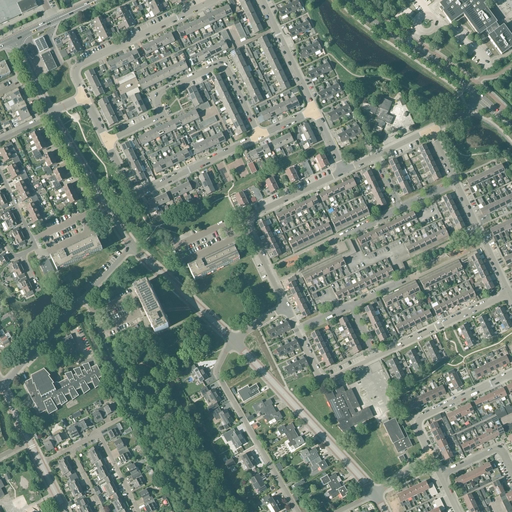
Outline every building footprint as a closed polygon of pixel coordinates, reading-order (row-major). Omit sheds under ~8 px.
[(0,0),(0,24),(22,14),(36,7),(34,3),(33,0),(0,0)] [(444,0),(440,4),(441,7),(439,9),(442,12),(442,11),(451,23),(463,15),(479,36),(486,31),(490,35),(488,36),(502,55),(511,47),(511,35),(504,25),(500,28),(496,23),(497,22),(484,4),(487,2),(485,0),(444,0)] [(251,1),(250,2),(241,6),(244,11),(252,7),(251,4),(252,4),(251,1)] [(291,4),(295,11),(302,8),(298,1),(291,4)] [(160,6),(158,3),(150,7),(152,12),(166,5),(165,3),(160,6)] [(288,14),(295,11),(291,4),(285,7),(288,14)] [(154,17),(163,13),(162,10),(166,8),(167,7),(166,5),(152,12),(154,17)] [(119,13),(115,15),(116,17),(128,11),(126,6),(117,10),(119,13)] [(227,17),(232,14),(228,6),(225,8),(225,7),(222,8),(223,9),(227,17)] [(253,7),(252,7),(244,11),(247,17),(255,13),(254,10),(255,10),(253,7)] [(282,18),(288,14),(285,7),(278,10),(282,18)] [(217,12),(221,20),(227,17),(223,9),(220,10),(219,9),(217,11),(217,12)] [(117,19),(121,17),(122,20),(130,16),(128,11),(116,17),(117,19)] [(211,13),(215,22),(221,20),(217,12),(214,13),(213,12),(211,13)] [(208,15),(205,16),(206,17),(210,25),(215,22),(211,13),(211,14),(208,16),(208,15)] [(256,13),(255,13),(247,17),(249,23),(258,19),(256,16),(257,15),(256,13)] [(123,23),(117,26),(118,28),(133,21),(130,16),(122,20),(123,23)] [(200,20),(204,28),(210,25),(206,17),(203,18),(202,17),(200,19),(200,20)] [(109,18),(106,19),(103,21),(101,18),(93,22),(95,27),(110,20),(109,18)] [(259,18),(258,19),(249,23),(252,29),(260,25),(260,24),(259,21),(260,21),(259,18)] [(95,27),(96,30),(98,32),(106,28),(105,25),(111,22),(110,20),(95,27)] [(194,21),(194,22),(198,31),(204,28),(200,20),(197,21),(196,20),(194,21)] [(119,30),(122,29),(125,27),(127,30),(135,26),(133,21),(118,28),(119,30)] [(301,25),(305,32),(312,29),(308,21),(301,25)] [(189,25),(193,33),(198,31),(194,22),(191,24),(191,23),(188,24),(189,25)] [(261,24),(260,24),(260,25),(252,29),(255,34),(263,30),(261,27),(263,26),(261,24)] [(183,28),(187,36),(193,33),(189,25),(186,27),(185,26),(183,27),(183,28)] [(298,35),(305,32),(301,25),(295,28),(298,35)] [(106,28),(98,32),(100,37),(114,30),(113,28),(107,31),(106,28)] [(177,30),(181,39),(187,36),(183,28),(180,29),(179,28),(177,30)] [(292,38),(298,35),(295,28),(288,31),(292,38)] [(102,42),(111,38),(109,35),(115,32),(114,30),(100,37),(102,42)] [(66,38),(61,41),(62,43),(76,36),(73,31),(65,35),(66,38)] [(165,36),(169,45),(175,42),(171,34),(168,35),(167,34),(165,35),(165,36)] [(78,41),(76,36),(62,43),(63,45),(66,43),(68,42),(70,45),(78,41)] [(163,47),(169,45),(165,36),(162,38),(162,37),(159,38),(159,39),(163,47)] [(258,41),(261,46),(269,43),(268,42),(267,39),(268,38),(267,36),(258,41)] [(42,38),(33,42),(39,55),(48,50),(42,38)] [(158,50),(163,47),(159,39),(156,40),(156,39),(153,41),(154,42),(158,50)] [(218,43),(222,53),(223,53),(226,51),(226,52),(229,51),(228,49),(227,46),(226,44),(224,41),(224,40),(218,43)] [(80,46),(78,41),(70,45),(71,48),(66,51),(65,49),(60,52),(61,55),(66,53),(80,46)] [(152,53),(158,50),(154,42),(151,43),(150,42),(148,44),(148,45),(152,53)] [(223,54),(223,53),(222,53),(218,43),(217,42),(212,45),(216,53),(217,55),(220,54),(220,55),(223,54)] [(269,43),(261,46),(263,52),(271,48),(270,45),(271,45),(269,42),(268,42),(269,43)] [(311,46),(315,53),(322,50),(318,42),(311,46)] [(149,54),(152,53),(148,45),(145,46),(145,45),(142,46),(146,55),(145,55),(146,58),(150,56),(149,54)] [(217,56),(217,55),(216,53),(212,45),(206,48),(211,58),(214,56),(215,58),(217,56)] [(83,51),(80,46),(66,53),(67,55),(73,52),(74,55),(83,51)] [(308,56),(315,53),(311,46),(305,49),(308,56)] [(263,52),(266,58),(274,54),(272,51),(273,50),(272,47),(271,48),(263,52)] [(205,51),(201,52),(205,61),(206,61),(209,59),(209,60),(212,59),(211,58),(206,48),(204,49),(205,51)] [(302,59),(308,56),(305,49),(298,52),(302,59)] [(130,52),(130,53),(134,61),(140,59),(136,50),(133,52),(132,51),(130,52)] [(233,60),(241,56),(239,50),(230,54),(232,57),(231,58),(232,60),(233,60)] [(49,52),(40,56),(48,72),(57,68),(49,52)] [(201,52),(196,55),(200,63),(203,62),(203,63),(206,62),(206,61),(205,61),(201,52)] [(129,64),(134,61),(130,53),(127,55),(127,54),(124,55),(125,56),(129,64)] [(266,58),(269,63),(277,60),(277,59),(275,56),(276,56),(275,53),(274,54),(266,58)] [(196,55),(190,58),(191,59),(194,65),(194,66),(197,65),(198,66),(200,64),(200,63),(196,55)] [(123,67),(129,64),(125,56),(122,57),(121,56),(119,57),(119,58),(123,67)] [(243,59),(241,56),(233,60),(235,63),(234,63),(235,66),(236,65),(244,61),(246,60),(245,58),(243,59)] [(113,60),(117,69),(123,67),(119,58),(116,60),(115,59),(113,60)] [(277,60),(269,63),(271,69),(280,65),(278,62),(279,62),(278,59),(277,59),(277,60)] [(112,72),(117,69),(113,60),(113,61),(110,63),(110,62),(107,63),(112,72)] [(182,72),(185,70),(186,71),(188,70),(184,61),(178,64),(182,72)] [(236,65),(238,68),(236,69),(238,72),(239,71),(247,67),(244,61),(236,65)] [(321,66),(325,74),(332,71),(328,63),(321,66)] [(0,78),(1,79),(10,75),(5,65),(1,66),(0,64),(0,78)] [(177,75),(180,73),(180,74),(183,73),(182,72),(178,64),(173,66),(177,75)] [(98,73),(98,75),(103,72),(106,71),(103,65),(100,67),(102,71),(98,73)] [(271,69),(274,75),(282,71),(281,68),(282,67),(281,65),(280,65),(271,69)] [(171,77),(174,76),(174,77),(177,76),(177,75),(173,66),(167,69),(171,77)] [(318,77),(325,74),(321,66),(315,70),(318,77)] [(249,70),(247,67),(239,71),(240,74),(239,75),(240,77),(242,77),(241,77),(250,73),(251,72),(250,70),(249,70)] [(171,78),(171,77),(167,69),(166,68),(164,69),(164,70),(161,72),(165,80),(168,78),(169,79),(171,78)] [(93,70),(85,74),(88,80),(96,76),(93,70)] [(282,71),(274,75),(277,80),(285,77),(285,76),(283,73),(284,73),(283,70),(282,71)] [(312,80),(318,77),(315,70),(308,73),(312,80)] [(159,83),(162,81),(163,82),(166,81),(165,80),(161,72),(155,75),(159,83)] [(243,83),(244,83),(252,79),(250,73),(241,77),(242,77),(243,80),(242,80),(243,83)] [(154,86),(154,85),(157,84),(157,85),(160,84),(159,83),(155,75),(150,77),(154,86)] [(221,77),(220,75),(211,79),(214,85),(223,80),(222,81),(220,78),(221,77)] [(88,80),(91,86),(98,82),(96,76),(88,80)] [(277,80),(280,86),(288,82),(286,79),(287,78),(286,76),(285,76),(285,77),(277,80)] [(148,88),(151,87),(152,88),(154,86),(154,85),(154,86),(150,77),(144,80),(148,88)] [(244,83),(246,86),(245,86),(246,89),(247,88),(255,84),(252,79),(244,83)] [(138,83),(142,91),(145,89),(146,90),(149,89),(148,88),(144,80),(138,83)] [(214,85),(216,90),(225,86),(223,83),(224,83),(223,80),(214,85)] [(280,86),(282,92),(291,88),(289,85),(290,84),(289,81),(288,82),(280,86)] [(94,92),(101,88),(98,82),(91,86),(94,92)] [(249,94),(250,94),(258,90),(255,84),(247,88),(248,91),(247,92),(249,94)] [(331,87),(335,94),(341,91),(338,84),(331,87)] [(225,87),(225,86),(216,90),(219,96),(229,92),(229,91),(227,92),(226,89),(227,88),(226,86),(225,87)] [(188,95),(189,97),(190,96),(198,92),(202,91),(206,89),(205,87),(202,88),(202,87),(197,90),(195,87),(187,91),(189,94),(188,95)] [(328,98),(335,94),(331,87),(325,90),(328,98)] [(20,93),(18,88),(4,95),(5,98),(10,96),(12,100),(20,97),(19,93),(20,93)] [(94,92),(97,98),(104,94),(101,88),(94,92)] [(251,100),(252,99),(260,95),(258,90),(250,94),(251,97),(250,97),(251,100)] [(321,101),(328,98),(325,90),(318,94),(321,101)] [(201,98),(198,92),(190,96),(191,100),(190,100),(191,103),(201,98)] [(230,94),(229,92),(219,96),(222,102),(231,97),(230,98),(229,95),(230,94)] [(132,97),(130,98),(133,104),(141,100),(140,96),(141,96),(140,94),(138,95),(135,96),(132,97)] [(260,95),(252,99),(254,103),(253,103),(254,106),(263,101),(260,95)] [(22,100),(20,97),(12,100),(14,105),(10,107),(11,110),(25,104),(23,99),(22,100)] [(232,100),(231,97),(222,102),(225,107),(234,103),(233,103),(231,100),(232,100)] [(297,108),(300,107),(299,105),(297,101),(295,97),(289,100),(293,108),(294,108),(296,107),(297,108)] [(99,102),(102,108),(109,104),(106,98),(99,102)] [(201,98),(191,103),(192,103),(192,102),(194,105),(193,106),(194,108),(197,107),(200,106),(203,104),(201,98)] [(141,100),(133,104),(136,109),(144,105),(142,102),(143,102),(142,99),(141,100)] [(379,116),(375,126),(381,129),(384,122),(390,125),(392,120),(393,117),(387,115),(392,102),(384,99),(379,109),(371,105),(368,112),(375,115),(379,116)] [(288,111),(291,109),(292,111),(294,109),(294,108),(293,108),(289,100),(284,103),(288,111)] [(235,105),(234,103),(225,107),(227,113),(236,109),(234,106),(235,105)] [(288,112),(288,111),(284,103),(278,106),(282,114),(285,112),(285,113),(288,112)] [(27,108),(25,104),(11,110),(12,111),(13,113),(17,111),(20,116),(28,112),(26,109),(27,108)] [(109,104),(102,108),(105,114),(112,110),(109,104)] [(136,116),(138,115),(147,111),(145,108),(146,107),(145,105),(144,105),(136,109),(131,112),(129,112),(127,114),(130,119),(133,118),(132,115),(132,114),(135,113),(136,116)] [(341,108),(345,115),(351,112),(348,105),(341,108)] [(272,108),(276,116),(277,116),(280,115),(280,116),(282,115),(282,114),(278,106),(272,108)] [(271,119),(274,117),(274,119),(277,117),(277,116),(276,116),(272,108),(267,111),(271,119)] [(338,119),(345,115),(341,108),(335,111),(338,119)] [(236,109),(227,113),(230,119),(240,114),(238,115),(237,112),(238,111),(237,109),(236,109)] [(105,114),(107,120),(115,116),(112,110),(105,114)] [(194,122),(199,119),(195,110),(192,112),(192,111),(189,112),(190,113),(194,122)] [(267,111),(261,114),(265,122),(268,120),(269,122),(271,120),(271,119),(267,111)] [(328,114),(331,122),(338,119),(335,111),(328,114)] [(17,123),(19,126),(33,120),(30,115),(29,115),(28,112),(20,116),(22,121),(17,123)] [(184,116),(188,124),(194,122),(190,113),(187,115),(186,114),(184,115),(184,116)] [(241,117),(240,114),(230,119),(233,124),(242,120),(241,120),(240,117),(241,117)] [(107,120),(110,126),(118,122),(115,116),(107,120)] [(179,119),(182,127),(188,124),(184,116),(181,117),(180,116),(178,118),(178,119),(179,119)] [(173,121),(177,130),(182,127),(179,119),(178,119),(175,120),(175,119),(172,120),(173,121)] [(242,120),(233,124),(236,130),(245,126),(244,126),(242,123),(243,122),(242,120)] [(167,124),(171,132),(177,130),(173,121),(169,123),(169,122),(167,123),(167,124)] [(162,127),(165,135),(171,132),(167,124),(164,126),(163,125),(161,126),(161,127),(162,127)] [(300,136),(303,135),(311,131),(308,125),(300,129),(302,132),(299,134),(300,136)] [(246,128),(245,126),(236,130),(238,136),(247,132),(245,129),(246,128)] [(358,126),(351,129),(355,136),(361,133),(358,126)] [(156,130),(160,138),(165,135),(162,127),(161,127),(158,128),(158,127),(155,129),(156,130)] [(348,139),(355,136),(351,129),(345,132),(348,139)] [(35,130),(29,133),(31,135),(32,139),(26,142),(27,144),(29,143),(33,141),(41,137),(40,134),(41,133),(41,132),(41,131),(39,132),(39,131),(36,133),(35,130)] [(150,132),(154,140),(160,138),(156,130),(153,131),(152,130),(150,131),(150,132)] [(304,137),(306,141),(314,137),(311,131),(303,135),(300,136),(301,138),(304,137)] [(144,135),(148,143),(154,140),(150,132),(147,134),(146,133),(144,134),(144,135)] [(345,132),(338,135),(341,143),(348,139),(345,132)] [(216,136),(220,144),(223,142),(223,143),(226,142),(221,133),(216,136)] [(290,134),(284,137),(287,145),(293,142),(290,134)] [(141,135),(138,137),(139,139),(141,144),(142,146),(148,143),(144,135),(141,137),(141,135)] [(31,149),(36,146),(44,143),(44,142),(43,139),(44,139),(43,138),(44,137),(43,136),(41,137),(33,141),(35,144),(30,146),(31,149)] [(220,145),(220,144),(216,136),(210,138),(214,147),(214,146),(217,145),(218,146),(220,145)] [(278,140),(281,148),(287,145),(284,137),(278,140)] [(317,143),(314,137),(306,141),(303,142),(304,144),(307,143),(309,147),(317,143)] [(215,148),(214,146),(214,147),(210,138),(204,141),(208,149),(212,148),(212,149),(215,148)] [(281,148),(278,140),(272,143),(275,151),(281,148)] [(202,152),(203,152),(206,150),(206,152),(209,150),(208,149),(204,141),(199,144),(202,152)] [(33,152),(35,157),(41,154),(40,152),(47,148),(45,145),(46,144),(46,143),(46,142),(44,142),(44,143),(36,146),(37,150),(33,152)] [(3,157),(11,153),(9,150),(14,148),(11,143),(6,145),(7,148),(0,151),(2,155),(0,155),(1,157),(0,157),(1,158),(3,157)] [(129,143),(121,146),(124,152),(132,149),(129,143)] [(197,155),(200,153),(200,154),(203,153),(203,152),(202,152),(199,144),(193,147),(197,155)] [(264,156),(271,153),(267,145),(261,148),(264,156)] [(420,152),(421,154),(428,150),(425,145),(418,148),(420,152)] [(261,148),(255,151),(259,159),(260,161),(262,160),(261,157),(264,156),(261,148)] [(124,152),(124,153),(127,158),(135,155),(132,149),(124,152)] [(188,160),(191,159),(186,150),(181,152),(184,161),(188,159),(188,160)] [(423,158),(424,159),(431,156),(428,150),(421,154),(420,152),(417,154),(418,156),(421,154),(423,158)] [(12,155),(17,153),(15,151),(11,153),(3,157),(4,160),(3,161),(3,162),(4,163),(5,163),(12,159),(14,163),(20,160),(18,156),(13,159),(12,155)] [(253,161),(258,159),(259,159),(255,151),(249,154),(253,161)] [(54,153),(53,152),(52,153),(51,153),(43,156),(45,160),(40,162),(41,164),(46,162),(54,158),(53,155),(54,155),(53,153),(54,153)] [(175,155),(179,163),(182,162),(183,163),(185,162),(184,161),(181,152),(175,155)] [(316,158),(319,163),(326,160),(324,154),(316,158)] [(127,158),(130,164),(138,161),(135,155),(127,158)] [(173,166),(174,167),(173,166),(176,165),(177,166),(179,164),(179,163),(175,155),(169,158),(173,166)] [(426,164),(426,165),(433,162),(431,156),(424,159),(423,158),(419,160),(421,162),(424,160),(426,164)] [(46,162),(47,165),(43,167),(45,173),(51,170),(50,167),(57,164),(55,161),(57,160),(56,159),(56,157),(54,158),(46,162)] [(173,166),(169,158),(163,161),(167,169),(171,167),(171,168),(174,167),(173,166)] [(402,162),(398,164),(396,159),(388,162),(391,168),(398,164),(399,166),(403,164),(402,162)] [(11,174),(19,170),(17,167),(22,165),(20,160),(14,163),(15,165),(8,168),(9,171),(8,172),(9,173),(8,173),(9,175),(11,174)] [(319,163),(321,169),(329,166),(326,160),(319,163)] [(130,164),(131,168),(133,170),(140,167),(138,161),(130,164)] [(162,172),(165,170),(165,171),(168,170),(167,169),(163,161),(158,163),(162,172)] [(428,169),(429,171),(436,167),(433,162),(426,165),(426,164),(422,165),(423,167),(427,166),(428,169)] [(162,173),(162,172),(158,163),(152,166),(156,174),(159,173),(160,174),(162,173)] [(252,174),(257,172),(252,163),(247,165),(252,174)] [(399,166),(398,164),(391,168),(394,174),(401,170),(402,172),(405,170),(404,168),(401,170),(399,166)] [(499,175),(498,176),(500,180),(503,179),(501,174),(505,172),(501,165),(495,167),(499,175)] [(133,170),(134,173),(135,176),(143,173),(140,167),(133,170)] [(431,175),(432,176),(439,173),(436,167),(429,171),(428,169),(425,171),(426,173),(429,171),(431,175)] [(495,177),(498,176),(499,175),(495,167),(490,170),(493,178),(495,182),(497,181),(495,177)] [(25,170),(23,168),(19,170),(11,174),(12,177),(11,177),(11,179),(12,180),(13,179),(20,176),(22,179),(27,176),(26,173),(21,175),(20,172),(25,170)] [(56,178),(64,174),(63,171),(64,170),(63,169),(64,169),(63,168),(61,168),(53,172),(55,175),(50,178),(51,180),(56,178)] [(285,172),(288,178),(296,174),(293,168),(285,172)] [(394,174),(396,179),(404,176),(404,177),(408,176),(407,174),(403,175),(402,172),(401,170),(394,174)] [(489,180),(493,178),(490,170),(484,173),(488,181),(487,181),(489,185),(491,184),(489,180)] [(373,176),(371,171),(363,174),(365,178),(366,180),(373,176)] [(53,183),(55,188),(61,186),(60,183),(67,180),(65,176),(66,176),(66,175),(66,174),(66,173),(64,174),(56,178),(57,181),(53,183)] [(135,176),(136,176),(138,182),(146,179),(143,173),(135,176)] [(435,182),(442,179),(439,173),(432,176),(431,175),(428,177),(429,179),(432,177),(435,182)] [(484,182),(487,181),(488,181),(484,173),(478,176),(482,183),(481,184),(483,188),(486,187),(484,182)] [(209,180),(206,174),(198,177),(201,183),(209,180)] [(299,180),(296,174),(288,178),(291,184),(299,180)] [(27,186),(25,183),(30,181),(27,176),(22,179),(23,182),(16,185),(17,188),(16,189),(17,190),(16,190),(17,191),(19,190),(27,186)] [(376,182),(373,176),(366,180),(365,178),(362,180),(363,182),(366,181),(368,184),(369,185),(376,182)] [(404,177),(404,176),(396,179),(399,185),(406,182),(407,183),(410,181),(409,179),(406,181),(404,177)] [(482,183),(478,176),(473,178),(476,186),(478,191),(480,190),(478,185),(481,184),(482,183)] [(265,182),(268,188),(276,184),(273,178),(265,182)] [(472,188),(476,186),(473,178),(467,181),(470,188),(469,188),(472,193),(474,192),(472,188)] [(353,179),(347,182),(351,189),(349,189),(351,193),(353,192),(351,188),(356,186),(353,179)] [(212,186),(209,180),(201,183),(204,189),(212,186)] [(348,195),(346,191),(349,189),(351,189),(347,182),(342,184),(345,191),(344,192),(346,195),(348,195)] [(369,186),(370,190),(371,191),(378,188),(376,182),(369,185),(368,184),(364,186),(366,188),(369,186)] [(399,185),(402,191),(409,187),(410,189),(413,187),(412,185),(409,186),(407,183),(406,182),(399,185)] [(61,196),(66,194),(74,190),(72,187),(74,186),(73,185),(74,185),(73,183),(71,184),(63,188),(65,191),(60,193),(57,195),(58,197),(61,196)] [(189,183),(182,186),(186,193),(192,191),(189,183)] [(32,187),(31,184),(27,186),(19,190),(20,194),(19,194),(19,195),(19,196),(19,197),(21,196),(29,192),(28,189),(32,187)] [(268,188),(271,193),(279,190),(276,184),(268,188)] [(342,184),(336,187),(339,194),(338,195),(340,198),(342,197),(340,194),(344,192),(345,191),(342,184)] [(182,186),(177,189),(180,196),(186,193),(182,186)] [(215,192),(212,186),(204,189),(207,196),(215,192)] [(338,195),(339,194),(336,187),(330,190),(334,197),(332,198),(334,201),(336,200),(334,196),(338,195)] [(404,196),(412,193),(410,189),(409,187),(402,191),(404,196)] [(371,192),(373,195),(374,197),(381,193),(378,188),(371,191),(370,190),(367,191),(368,193),(371,192)] [(64,201),(68,199),(76,195),(75,192),(76,191),(76,190),(76,189),(74,190),(66,194),(67,197),(63,199),(59,201),(60,203),(64,201)] [(177,189),(170,192),(174,199),(180,196),(177,189)] [(21,196),(23,199),(21,200),(22,201),(21,201),(22,202),(24,201),(31,198),(32,201),(38,198),(36,195),(32,197),(30,194),(35,192),(34,190),(29,192),(21,196)] [(330,190),(325,192),(328,200),(327,200),(328,204),(331,203),(329,199),(332,198),(334,197),(330,190)] [(509,196),(507,191),(505,192),(507,197),(504,198),(503,199),(507,206),(511,203),(509,196)] [(319,195),(323,202),(327,200),(328,200),(325,192),(319,195)] [(235,196),(238,202),(245,199),(243,193),(235,196)] [(384,199),(381,193),(374,197),(373,195),(370,197),(371,199),(374,197),(376,201),(376,202),(384,199)] [(70,202),(65,204),(68,210),(73,207),(72,204),(79,201),(78,197),(79,197),(78,196),(79,196),(78,194),(76,195),(68,199),(70,202)] [(170,201),(166,194),(160,197),(164,204),(170,201)] [(444,202),(445,203),(452,200),(449,194),(442,198),(444,202)] [(501,200),(498,201),(497,202),(501,209),(507,206),(503,199),(504,198),(502,194),(499,195),(501,200)] [(164,204),(160,197),(154,200),(158,207),(164,204)] [(316,197),(310,200),(313,207),(312,207),(313,211),(315,210),(314,206),(319,204),(316,197)] [(494,198),(496,202),(492,204),(495,212),(501,209),(497,202),(498,201),(496,197),(494,198)] [(33,204),(26,207),(28,210),(27,211),(27,212),(27,213),(29,213),(29,212),(37,209),(36,205),(40,203),(38,198),(32,201),(33,204)] [(0,207),(1,207),(2,210),(8,207),(7,204),(5,199),(0,201),(0,207)] [(238,202),(241,208),(248,204),(245,199),(238,202)] [(376,202),(376,201),(372,203),(373,205),(376,203),(379,208),(386,205),(384,199),(376,202)] [(490,205),(486,207),(489,215),(495,212),(492,204),(490,199),(488,201),(490,205)] [(148,202),(152,210),(158,207),(154,200),(148,202)] [(312,207),(313,207),(310,200),(304,202),(308,209),(306,210),(308,214),(310,212),(308,209),(312,207)] [(442,206),(445,204),(447,207),(448,209),(455,206),(452,200),(445,203),(444,202),(441,203),(442,206)] [(306,210),(308,209),(304,202),(299,205),(302,212),(301,213),(302,216),(304,215),(303,212),(306,210)] [(480,210),(483,217),(489,215),(486,207),(484,202),(484,203),(482,204),(484,208),(480,210)] [(359,208),(356,210),(354,211),(358,218),(363,215),(360,208),(361,207),(360,204),(357,205),(359,208)] [(301,213),(302,212),(299,205),(293,208),(296,215),(295,215),(297,219),(299,218),(297,214),(301,213)] [(361,207),(360,208),(363,215),(369,213),(365,205),(361,207)] [(29,212),(29,213),(31,216),(29,216),(30,217),(29,218),(30,219),(32,218),(40,214),(38,211),(43,209),(42,206),(37,209),(29,212)] [(450,213),(450,215),(457,211),(455,206),(448,209),(447,207),(443,209),(445,211),(448,210),(450,213)] [(350,213),(349,213),(352,221),(358,218),(354,211),(356,210),(354,207),(352,208),(354,211),(350,213)] [(293,221),(292,217),(295,215),(296,215),(293,208),(287,210),(291,218),(289,218),(291,222),(293,221)] [(11,212),(9,209),(3,212),(5,215),(3,216),(1,217),(3,220),(5,219),(6,221),(14,217),(11,212)] [(286,220),(289,218),(291,218),(287,210),(282,213),(285,220),(284,221),(286,224),(288,223),(286,220)] [(350,213),(348,210),(346,211),(348,214),(344,215),(343,216),(346,223),(352,221),(349,213),(350,213)] [(452,219),(453,220),(460,217),(457,211),(450,215),(450,213),(446,215),(447,217),(451,215),(452,219)] [(40,214),(32,218),(33,221),(32,222),(32,223),(33,224),(34,223),(34,224),(37,222),(38,225),(44,222),(42,220),(43,220),(41,216),(46,214),(44,212),(40,214)] [(339,218),(337,219),(341,226),(346,223),(343,216),(344,215),(343,212),(341,213),(342,217),(339,218)] [(408,215),(411,222),(410,223),(411,226),(413,225),(412,221),(417,219),(413,212),(408,215)] [(284,221),(285,220),(282,213),(276,216),(280,223),(284,221)] [(336,219),(332,222),(335,229),(341,226),(337,219),(339,218),(337,215),(335,216),(336,219)] [(402,218),(405,225),(404,225),(406,229),(408,228),(406,224),(410,223),(411,222),(408,215),(402,218)] [(6,221),(4,222),(8,230),(17,226),(16,223),(14,217),(6,221)] [(455,224),(456,226),(463,222),(460,217),(453,220),(452,219),(449,220),(450,222),(453,221),(455,224)] [(402,230),(400,227),(404,225),(405,225),(402,218),(396,220),(400,227),(398,228),(400,231),(402,230)] [(391,223),(394,230),(393,231),(395,234),(397,233),(395,230),(398,228),(400,227),(396,220),(391,223)] [(268,226),(265,221),(258,224),(261,230),(268,227),(269,228),(272,226),(271,224),(268,226)] [(505,232),(504,232),(506,236),(509,235),(507,231),(510,229),(511,229),(507,221),(502,224),(505,232)] [(318,228),(317,228),(320,236),(326,233),(322,226),(324,225),(322,222),(320,223),(322,226),(318,228)] [(456,226),(458,231),(456,233),(458,236),(465,233),(463,229),(465,228),(463,222),(456,226),(455,224),(452,226),(453,228),(456,226)] [(328,223),(324,225),(322,226),(326,233),(332,231),(328,223)] [(389,232),(393,231),(394,230),(391,223),(385,226),(389,233),(387,234),(389,237),(391,236),(389,232)] [(313,230),(311,231),(315,239),(320,236),(317,228),(318,228),(317,224),(314,226),(316,229),(313,230)] [(501,234),(504,232),(505,232),(502,224),(496,227),(499,234),(499,235),(501,239),(503,238),(501,234)] [(380,228),(383,236),(382,236),(384,240),(386,239),(384,235),(387,234),(389,233),(385,226),(380,228)] [(269,228),(268,227),(261,230),(264,236),(271,232),(271,234),(275,232),(274,230),(271,231),(269,228)] [(309,228),(310,231),(307,233),(305,234),(309,241),(315,239),(311,231),(313,230),(311,227),(309,228)] [(495,237),(499,235),(499,234),(496,227),(490,230),(493,236),(492,236),(495,242),(497,241),(495,237)] [(12,235),(10,236),(12,239),(13,238),(14,240),(22,236),(20,231),(19,231),(18,228),(12,231),(13,234),(12,234),(12,235)] [(380,241),(378,238),(382,236),(383,236),(380,228),(374,231),(378,238),(376,239),(378,242),(380,241)] [(441,231),(439,228),(437,229),(439,232),(435,234),(434,234),(437,242),(443,239),(439,232),(441,231)] [(449,236),(445,229),(441,231),(439,232),(443,239),(449,236)] [(301,236),(300,237),(303,244),(309,241),(305,234),(307,233),(305,230),(303,231),(305,234),(301,236)] [(432,244),(437,242),(434,234),(435,234),(434,230),(432,231),(433,235),(430,236),(428,237),(432,244)] [(368,234),(372,241),(370,242),(372,245),(374,244),(373,241),(376,239),(378,238),(374,231),(368,234)] [(271,234),(271,232),(264,236),(266,241),(274,238),(274,239),(278,238),(277,235),(273,237),(271,234)] [(296,239),(294,239),(298,247),(303,244),(300,237),(301,236),(300,233),(298,234),(299,237),(296,239)] [(426,247),(432,244),(428,237),(430,236),(428,233),(426,234),(427,237),(424,239),(423,240),(426,247)] [(363,236),(366,244),(365,244),(367,248),(369,247),(367,243),(370,242),(372,241),(368,234),(363,236)] [(294,240),(289,242),(292,249),(298,247),(294,239),(296,239),(294,235),(292,236),(294,240)] [(424,239),(422,236),(418,238),(416,235),(414,236),(415,239),(417,238),(419,242),(417,242),(420,250),(426,247),(423,240),(424,239)] [(13,242),(15,246),(17,245),(19,244),(20,247),(26,244),(25,241),(22,236),(14,240),(15,242),(13,242)] [(357,239),(361,246),(365,244),(366,244),(363,236),(357,239)] [(51,258),(57,271),(102,250),(96,237),(51,258)] [(274,238),(266,241),(269,247),(276,243),(277,245),(280,243),(279,241),(276,243),(274,239),(274,238)] [(416,243),(413,244),(411,245),(415,252),(420,250),(417,242),(419,242),(417,238),(415,239),(416,243)] [(409,242),(410,246),(406,248),(409,255),(415,252),(411,245),(413,244),(411,241),(409,242)] [(280,250),(283,249),(282,247),(279,248),(277,245),(276,243),(269,247),(272,253),(279,249),(280,250)] [(233,246),(188,268),(195,281),(240,260),(233,246)] [(280,250),(279,249),(272,253),(274,258),(282,255),(280,250)] [(473,262),(473,263),(481,260),(476,251),(469,254),(470,256),(461,260),(463,264),(472,260),(473,262)] [(503,258),(507,266),(511,263),(511,261),(509,256),(510,255),(507,251),(505,252),(507,256),(503,258)] [(0,263),(1,266),(9,261),(6,256),(5,256),(4,253),(0,255),(0,263)] [(337,261),(340,268),(339,269),(341,273),(343,272),(341,268),(346,266),(342,258),(337,261)] [(46,279),(52,276),(51,274),(55,273),(49,260),(39,265),(46,279)] [(483,265),(481,260),(473,263),(473,262),(469,263),(470,266),(474,264),(475,267),(476,269),(483,265)] [(19,263),(18,261),(12,264),(13,266),(11,267),(14,272),(22,269),(20,263),(19,263)] [(333,272),(335,275),(337,274),(335,271),(339,269),(340,268),(337,261),(331,264),(335,271),(333,272)] [(325,266),(329,274),(328,275),(328,276),(329,278),(331,277),(330,273),(333,272),(335,271),(331,264),(325,266)] [(456,275),(458,278),(460,277),(459,273),(464,271),(460,264),(455,266),(458,274),(456,275)] [(478,273),(479,274),(486,271),(483,265),(476,269),(475,267),(472,269),(473,271),(476,270),(478,273)] [(329,274),(325,266),(320,269),(323,277),(322,277),(323,281),(326,280),(325,278),(328,276),(328,275),(329,274)] [(383,280),(389,277),(385,270),(386,269),(385,266),(383,266),(384,270),(381,272),(380,272),(383,280)] [(456,275),(458,274),(455,266),(449,269),(452,276),(451,277),(452,281),(455,280),(453,276),(456,275)] [(389,277),(394,274),(391,267),(386,269),(385,270),(389,277)] [(378,283),(379,282),(383,280),(380,272),(381,272),(379,268),(377,269),(379,273),(375,274),(374,275),(378,283)] [(18,277),(19,280),(25,277),(24,274),(25,274),(22,269),(14,272),(16,278),(18,277)] [(314,272),(318,279),(317,280),(318,284),(320,282),(318,279),(322,277),(323,277),(320,269),(314,272)] [(451,277),(452,276),(449,269),(443,272),(447,279),(445,280),(447,283),(449,282),(447,279),(451,277)] [(373,275),(370,277),(368,278),(372,285),(378,283),(374,275),(375,274),(374,271),(372,272),(373,275)] [(479,275),(481,279),(481,280),(489,277),(486,271),(479,274),(478,273),(475,275),(476,277),(479,275)] [(309,274),(312,282),(311,283),(313,286),(315,285),(313,282),(317,280),(318,279),(314,272),(309,274)] [(443,272),(438,275),(441,282),(440,282),(441,286),(443,285),(442,282),(445,280),(447,279),(443,272)] [(311,283),(312,282),(309,274),(303,277),(307,285),(311,283)] [(366,275),(368,278),(364,280),(363,280),(366,288),(372,285),(368,278),(370,277),(368,274),(366,275)] [(440,282),(441,282),(438,275),(432,277),(436,284),(434,285),(436,289),(438,288),(436,284),(440,282)] [(364,280),(362,276),(360,277),(362,281),(358,283),(357,283),(361,291),(366,288),(363,280),(364,280)] [(297,287),(295,282),(297,280),(295,277),(288,280),(290,284),(287,285),(290,291),(297,287),(298,289),(302,287),(301,285),(297,287)] [(434,285),(436,284),(432,277),(426,280),(430,287),(428,288),(430,291),(432,291),(430,287),(434,285)] [(483,284),(484,286),(491,282),(489,277),(481,280),(481,279),(477,280),(478,282),(482,281),(483,284)] [(27,281),(26,278),(20,281),(21,284),(20,284),(22,290),(30,286),(28,280),(27,281)] [(355,293),(361,291),(357,283),(358,283),(357,279),(355,280),(356,284),(353,285),(352,286),(355,293)] [(421,283),(424,290),(428,288),(430,287),(426,280),(421,283)] [(350,296),(355,293),(352,286),(353,285),(351,282),(349,283),(351,286),(347,288),(346,289),(350,296)] [(494,288),(491,282),(484,286),(483,284),(480,286),(481,288),(484,286),(487,291),(494,288)] [(169,328),(147,283),(134,289),(155,334),(169,328)] [(344,299),(350,296),(346,289),(347,288),(346,285),(343,286),(345,289),(342,291),(342,290),(340,291),(344,299)] [(417,285),(411,287),(415,294),(413,295),(415,299),(417,298),(415,294),(420,292),(417,285)] [(33,291),(30,286),(22,290),(26,298),(34,294),(32,291),(33,291)] [(298,289),(297,287),(290,291),(293,296),(300,293),(301,294),(304,293),(303,291),(300,292),(298,289)] [(335,294),(338,302),(344,299),(340,291),(342,290),(340,287),(338,288),(339,291),(335,294)] [(413,295),(415,294),(411,287),(406,290),(409,297),(408,298),(409,301),(411,300),(410,297),(413,295)] [(465,289),(466,292),(463,294),(461,295),(465,302),(470,299),(467,292),(468,292),(467,288),(465,289)] [(408,298),(409,297),(406,290),(400,293),(403,300),(402,301),(404,304),(406,303),(404,299),(408,298)] [(468,292),(467,292),(470,299),(476,297),(472,290),(468,292)] [(457,297),(456,298),(459,305),(465,302),(461,295),(463,294),(461,291),(459,292),(460,295),(457,297)] [(301,294),(300,293),(293,296),(295,302),(303,298),(303,300),(307,298),(306,296),(302,298),(301,294)] [(402,301),(403,300),(400,293),(394,295),(398,303),(396,303),(398,307),(400,306),(398,302),(402,301)] [(452,299),(450,300),(453,308),(459,305),(456,298),(457,297),(455,293),(453,294),(455,298),(452,299)] [(394,308),(393,305),(396,303),(398,303),(394,295),(389,298),(392,305),(391,306),(392,309),(394,308)] [(449,301),(446,302),(444,303),(448,310),(453,308),(450,300),(452,299),(450,296),(448,297),(449,301)] [(295,302),(298,308),(305,304),(306,306),(309,304),(308,302),(305,303),(303,300),(303,298),(295,302)] [(391,306),(392,305),(389,298),(383,301),(386,308),(391,306)] [(440,305),(439,306),(442,313),(448,310),(444,303),(446,302),(444,299),(442,300),(444,303),(440,305)] [(373,309),(371,305),(368,307),(365,308),(364,309),(367,314),(374,311),(375,312),(378,311),(377,309),(383,306),(380,301),(377,302),(379,306),(373,309)] [(438,306),(433,308),(437,316),(442,313),(439,306),(440,305),(439,301),(436,302),(438,306)] [(306,306),(305,304),(298,308),(301,313),(308,310),(309,311),(312,310),(311,307),(308,309),(306,306)] [(506,314),(503,307),(496,311),(499,317),(506,314)] [(421,323),(427,320),(423,313),(425,312),(423,309),(421,310),(422,314),(419,315),(418,316),(421,323)] [(301,313),(303,319),(311,315),(309,311),(308,310),(301,313)] [(427,320),(432,318),(429,310),(425,312),(423,313),(427,320)] [(367,314),(369,320),(377,317),(378,318),(381,316),(380,314),(376,316),(375,312),(374,311),(367,314)] [(415,326),(421,323),(418,316),(419,315),(417,312),(415,313),(417,316),(414,318),(412,319),(415,326)] [(410,328),(415,326),(412,319),(414,318),(412,314),(410,315),(411,319),(408,320),(406,321),(410,328)] [(499,317),(502,324),(509,320),(506,314),(499,317)] [(488,322),(485,316),(477,319),(481,326),(488,322)] [(349,323),(346,317),(339,321),(341,325),(341,326),(349,323)] [(378,318),(377,317),(369,320),(372,326),(380,322),(380,324),(384,322),(383,320),(379,321),(378,318)] [(404,331),(405,331),(410,328),(406,321),(408,320),(406,317),(404,318),(406,321),(402,323),(401,324),(404,331)] [(398,334),(404,331),(401,324),(402,323),(400,320),(398,321),(400,324),(395,327),(398,334)] [(502,324),(505,331),(511,327),(511,325),(509,320),(502,324)] [(281,325),(284,333),(291,330),(287,322),(281,325)] [(380,324),(380,322),(372,326),(375,331),(382,328),(383,329),(386,327),(386,326),(385,325),(382,327),(380,324)] [(481,326),(484,333),(491,329),(488,322),(481,326)] [(341,326),(341,325),(337,327),(338,329),(342,327),(344,331),(343,331),(344,332),(351,329),(349,323),(341,326)] [(470,331),(467,324),(459,328),(463,335),(470,331)] [(278,336),(284,333),(281,325),(274,329),(278,336)] [(377,337),(385,333),(385,335),(389,333),(388,331),(384,332),(383,329),(382,328),(375,331),(377,337)] [(271,339),(278,336),(274,329),(267,332),(271,339)] [(346,337),(347,338),(354,334),(351,329),(344,332),(343,331),(340,332),(341,335),(345,333),(346,337)] [(484,333),(487,339),(495,336),(491,329),(484,333)] [(318,330),(311,334),(313,340),(321,336),(322,338),(325,336),(324,334),(321,336),(318,330)] [(463,335),(466,341),(473,338),(470,331),(463,335)] [(2,336),(0,333),(0,339),(2,343),(10,338),(8,333),(5,335),(5,334),(2,336)] [(385,335),(385,333),(377,337),(380,343),(387,339),(391,337),(390,335),(386,337),(385,335)] [(349,342),(350,343),(357,340),(354,334),(347,338),(346,337),(343,338),(344,340),(347,338),(349,342)] [(74,351),(75,350),(73,345),(75,344),(71,335),(67,337),(63,340),(67,346),(70,345),(74,351)] [(322,338),(321,336),(313,340),(316,345),(323,342),(324,343),(328,342),(327,340),(323,341),(322,338)] [(466,341),(469,348),(476,344),(473,338),(466,341)] [(289,344),(293,351),(300,348),(296,340),(289,344)] [(352,348),(352,349),(359,345),(357,340),(350,343),(349,342),(345,344),(346,346),(350,344),(352,348)] [(436,348),(432,341),(425,344),(428,351),(436,348)] [(316,345),(319,351),(326,347),(327,349),(330,347),(329,345),(326,347),(324,343),(323,342),(316,345)] [(286,354),(293,351),(289,344),(283,347),(286,354)] [(355,355),(362,351),(359,345),(352,349),(352,348),(348,349),(349,351),(353,350),(355,355)] [(280,357),(286,354),(283,347),(276,350),(278,354),(280,357)] [(327,349),(326,347),(319,351),(322,357),(329,353),(330,354),(333,353),(332,351),(329,353),(327,349)] [(428,351),(431,358),(439,354),(436,348),(428,351)] [(417,356),(414,349),(407,353),(410,360),(417,356)] [(322,357),(324,362),(332,359),(332,360),(336,359),(335,356),(331,358),(330,354),(329,353),(322,357)] [(431,358),(434,364),(442,361),(439,354),(431,358)] [(499,359),(503,366),(509,363),(506,356),(501,358),(500,355),(497,356),(499,359)] [(410,360),(413,366),(421,363),(417,356),(410,360)] [(298,362),(302,369),(308,366),(305,358),(298,362)] [(399,365),(396,358),(388,362),(392,369),(399,365)] [(493,362),(497,369),(503,366),(499,359),(495,361),(493,358),(491,359),(493,362)] [(332,360),(332,359),(324,362),(327,368),(334,364),(332,360)] [(485,361),(486,365),(487,365),(490,372),(497,369),(493,362),(488,364),(487,361),(485,361)] [(295,372),(302,369),(298,362),(291,365),(295,372)] [(35,403),(40,414),(47,410),(49,416),(49,415),(57,411),(58,411),(55,407),(60,404),(61,406),(68,403),(64,397),(70,394),(73,401),(79,397),(75,391),(81,388),(84,395),(90,391),(86,385),(92,382),(95,389),(101,385),(97,379),(102,377),(96,365),(90,368),(88,363),(82,365),(85,370),(81,372),(80,368),(73,370),(76,374),(72,376),(71,372),(64,374),(67,379),(57,384),(57,383),(58,383),(57,382),(54,384),(49,377),(50,377),(51,377),(43,369),(44,370),(32,376),(31,375),(32,379),(24,383),(34,403),(35,403)] [(413,366),(417,373),(424,370),(421,363),(413,366)] [(480,368),(484,375),(490,372),(487,365),(486,365),(482,367),(480,364),(479,364),(480,368)] [(208,378),(201,366),(196,369),(194,365),(187,369),(190,373),(193,371),(200,383),(208,378)] [(288,375),(295,372),(291,365),(285,368),(288,375)] [(392,369),(395,375),(402,371),(399,365),(392,369)] [(476,370),(474,367),(472,368),(477,379),(484,375),(480,368),(476,370)] [(395,375),(398,382),(406,378),(402,371),(395,375)] [(448,385),(451,383),(459,379),(456,373),(448,377),(451,381),(445,384),(446,386),(448,385)] [(451,383),(453,387),(450,389),(451,391),(456,389),(459,387),(462,386),(459,379),(451,383)] [(242,390),(238,392),(244,403),(251,398),(260,393),(258,390),(259,389),(256,384),(249,388),(248,386),(242,390)] [(350,428),(351,427),(373,417),(368,407),(355,414),(353,410),(359,407),(358,404),(351,389),(345,392),(342,385),(335,389),(338,394),(334,396),(331,390),(324,394),(338,422),(339,425),(337,426),(348,439),(354,433),(350,428)] [(436,389),(439,397),(446,394),(442,386),(438,388),(437,385),(434,386),(436,389)] [(221,401),(214,389),(209,392),(206,387),(200,391),(203,396),(207,394),(213,405),(207,409),(210,412),(219,407),(217,403),(221,401)] [(428,389),(430,392),(429,392),(433,400),(439,397),(436,389),(432,391),(430,388),(428,389)] [(502,388),(497,391),(501,399),(507,396),(502,388)] [(423,395),(427,403),(433,400),(429,392),(425,394),(424,391),(422,392),(423,395)] [(502,402),(501,399),(497,391),(491,393),(495,402),(498,400),(499,402),(501,403),(502,402)] [(495,402),(491,393),(485,396),(489,405),(495,402)] [(427,403),(423,395),(419,397),(418,394),(416,395),(417,398),(420,406),(427,403)] [(489,405),(485,396),(480,399),(484,407),(487,406),(488,408),(491,407),(489,405)] [(411,401),(414,409),(420,406),(417,398),(413,400),(411,397),(409,398),(411,401)] [(263,403),(261,400),(253,405),(256,411),(260,409),(263,415),(265,414),(274,409),(272,405),(273,404),(270,399),(263,403)] [(480,399),(474,402),(478,410),(481,408),(483,413),(486,412),(484,407),(480,399)] [(414,409),(411,401),(406,403),(405,400),(403,401),(408,412),(414,409)] [(100,408),(105,417),(108,415),(107,415),(116,410),(112,404),(107,407),(106,405),(100,408)] [(468,415),(471,413),(472,415),(474,414),(473,412),(469,404),(463,406),(468,415)] [(463,406),(458,409),(462,418),(468,415),(463,406)] [(92,414),(97,423),(103,420),(102,418),(105,417),(100,408),(94,411),(95,413),(92,414)] [(218,414),(225,425),(223,426),(225,430),(230,427),(229,424),(233,421),(226,410),(221,412),(219,408),(211,412),(211,413),(212,414),(213,415),(214,417),(218,414)] [(265,414),(266,416),(263,417),(264,420),(266,419),(268,423),(275,419),(276,421),(282,418),(279,412),(276,413),(274,409),(265,414)] [(452,412),(456,420),(462,418),(458,409),(452,412)] [(457,423),(456,420),(452,412),(446,415),(450,423),(451,425),(455,424),(457,423)] [(82,420),(76,424),(81,432),(84,431),(83,430),(91,426),(88,419),(83,422),(82,420)] [(384,424),(383,425),(393,444),(398,453),(412,447),(403,427),(399,428),(395,419),(389,422),(384,424)] [(431,432),(439,428),(444,426),(443,424),(438,426),(437,423),(428,427),(431,432)] [(76,424),(70,427),(71,428),(68,430),(73,438),(79,435),(78,434),(81,432),(76,424)] [(281,435),(284,433),(287,438),(296,433),(294,429),(295,429),(292,424),(285,428),(284,426),(278,429),(281,435)] [(107,433),(111,439),(122,434),(120,430),(119,431),(116,425),(107,430),(109,433),(107,433)] [(494,426),(495,429),(499,436),(504,433),(502,428),(501,427),(498,428),(497,425),(494,426)] [(434,438),(442,434),(439,428),(431,432),(434,438)] [(490,428),(488,429),(493,439),(499,436),(495,429),(491,431),(490,428)] [(487,433),(484,435),(487,442),(493,439),(488,429),(485,430),(487,433)] [(232,430),(222,436),(225,440),(228,438),(229,437),(235,449),(238,447),(246,443),(239,431),(234,434),(232,431),(232,430)] [(57,434),(51,437),(56,446),(59,444),(58,444),(66,439),(63,433),(58,436),(57,434)] [(298,438),(296,433),(287,438),(290,443),(288,444),(290,447),(293,446),(295,449),(299,447),(299,446),(304,443),(301,436),(298,438)] [(436,444),(445,440),(447,439),(446,436),(444,437),(442,434),(434,438),(436,444)] [(476,439),(473,440),(475,446),(476,447),(482,444),(478,438),(477,435),(474,436),(476,439)] [(482,444),(487,442),(484,435),(478,438),(482,444)] [(51,437),(45,440),(46,442),(43,443),(47,452),(54,449),(53,447),(56,446),(51,437)] [(468,438),(465,440),(470,450),(476,447),(473,440),(470,442),(468,438)] [(119,454),(128,449),(125,444),(123,444),(121,439),(115,442),(119,451),(118,451),(119,454)] [(439,449),(448,445),(445,440),(436,444),(439,449)] [(464,444),(461,446),(464,453),(470,450),(465,440),(463,441),(464,444)] [(439,449),(442,455),(450,451),(448,445),(439,449)] [(92,452),(88,454),(91,459),(101,454),(100,452),(98,453),(97,450),(98,449),(97,446),(90,449),(92,452)] [(318,453),(315,448),(308,452),(307,450),(300,453),(304,459),(307,457),(310,462),(319,457),(317,453),(318,453)] [(120,457),(119,457),(122,464),(131,459),(129,457),(131,456),(128,449),(119,454),(120,457)] [(442,455),(445,461),(455,456),(454,453),(452,454),(450,451),(442,455)] [(254,457),(251,452),(241,458),(244,463),(245,463),(248,469),(257,464),(253,457),(254,457)] [(97,462),(99,465),(105,462),(103,459),(102,460),(100,457),(102,456),(101,454),(91,459),(93,464),(97,462)] [(68,461),(66,457),(60,460),(62,464),(58,466),(60,471),(71,465),(70,463),(68,464),(67,461),(68,461)] [(322,462),(319,457),(310,462),(313,467),(311,468),(313,472),(320,467),(322,470),(328,466),(324,460),(322,462)] [(228,468),(235,464),(232,459),(225,463),(228,468)] [(100,468),(95,471),(98,476),(107,471),(106,469),(105,470),(103,467),(106,465),(105,462),(99,465),(100,468)] [(486,465),(483,466),(486,473),(487,475),(488,476),(490,475),(489,472),(492,470),(489,463),(486,465)] [(132,476),(131,476),(132,479),(141,474),(138,468),(137,469),(134,464),(128,467),(132,476)] [(72,468),(71,465),(60,471),(63,476),(67,474),(69,477),(70,479),(77,476),(76,473),(75,474),(73,470),(72,471),(70,468),(72,468)] [(486,473),(483,466),(477,469),(481,476),(484,475),(485,476),(487,475),(486,473)] [(481,476),(477,469),(472,472),(476,482),(479,480),(478,477),(481,476)] [(98,476),(101,481),(105,479),(106,482),(112,479),(110,476),(109,477),(107,474),(109,473),(107,471),(98,476)] [(472,472),(466,474),(469,481),(472,480),(474,483),(476,482),(472,472)] [(134,482),(132,482),(136,488),(144,484),(143,481),(144,480),(141,474),(132,479),(134,482)] [(327,484),(330,488),(339,483),(342,482),(339,477),(338,478),(336,474),(328,478),(327,476),(320,480),(323,486),(327,484)] [(464,484),(469,481),(466,474),(460,477),(464,484)] [(259,475),(250,480),(256,491),(258,490),(260,493),(267,489),(262,481),(267,479),(264,475),(261,477),(259,475)] [(77,479),(78,478),(77,476),(70,479),(69,480),(69,481),(67,482),(70,487),(69,487),(71,492),(82,487),(80,485),(79,486),(78,483),(79,482),(77,479)] [(458,487),(464,484),(460,477),(455,480),(458,487)] [(108,485),(103,487),(106,492),(116,487),(115,485),(113,486),(112,483),(113,482),(112,479),(106,482),(108,485)] [(490,492),(494,490),(502,487),(499,481),(492,484),(493,487),(489,489),(490,492)] [(428,489),(426,486),(427,486),(425,482),(419,484),(423,492),(422,493),(424,497),(427,496),(425,492),(428,490),(428,489)] [(342,488),(339,483),(330,488),(331,490),(327,493),(326,494),(325,494),(325,496),(326,497),(327,497),(328,497),(329,496),(329,497),(332,495),(333,497),(340,493),(343,498),(346,496),(345,494),(348,492),(344,486),(342,488)] [(419,494),(422,493),(423,492),(419,484),(414,487),(417,495),(419,499),(421,498),(419,494)] [(86,498),(85,496),(86,495),(84,492),(83,493),(81,490),(83,489),(82,487),(71,492),(74,497),(78,495),(80,498),(76,500),(78,502),(81,501),(86,498)] [(113,495),(114,498),(120,495),(119,492),(117,493),(116,490),(117,489),(116,487),(106,492),(104,493),(106,498),(113,495)] [(414,497),(417,495),(414,487),(408,490),(412,498),(411,498),(413,502),(416,501),(414,497)] [(504,492),(502,487),(494,490),(497,496),(504,492)] [(144,501),(143,501),(145,504),(154,500),(150,494),(149,495),(146,490),(140,493),(144,501)] [(412,508),(410,503),(408,500),(411,498),(412,498),(408,490),(402,493),(406,501),(405,501),(407,505),(409,509),(412,508)] [(405,501),(406,501),(402,493),(397,495),(400,502),(399,503),(402,507),(404,511),(406,511),(404,506),(402,502),(405,501)] [(462,498),(465,504),(474,500),(471,494),(462,498)] [(110,500),(114,508),(115,508),(124,503),(123,501),(122,502),(120,499),(122,498),(120,495),(114,498),(110,500)] [(268,495),(262,499),(265,503),(269,501),(275,511),(276,511),(283,508),(277,496),(271,500),(268,495)] [(89,504),(86,498),(81,501),(82,503),(81,504),(83,507),(79,509),(80,511),(85,511),(92,509),(91,507),(89,507),(88,505),(89,504)] [(146,507),(145,508),(146,511),(151,511),(156,510),(155,507),(157,506),(154,500),(145,504),(146,507)] [(476,505),(474,500),(465,504),(468,510),(476,505)] [(119,511),(121,511),(127,511),(129,511),(127,508),(126,509),(124,506),(126,505),(124,503),(115,508),(116,511),(119,511)]
